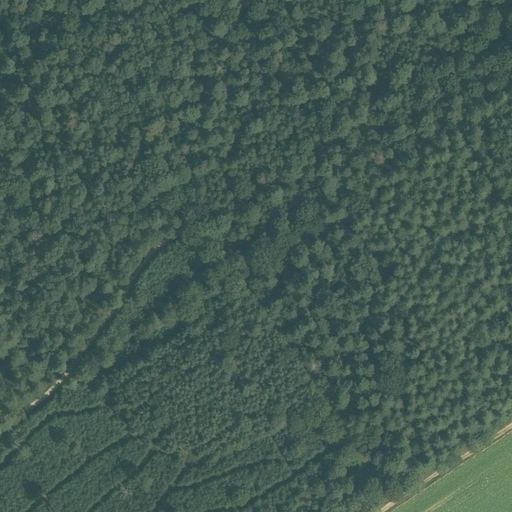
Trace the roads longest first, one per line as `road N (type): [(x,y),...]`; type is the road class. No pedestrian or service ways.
road 1 (track): [(511,68),(400,126),(324,149),(155,248),(55,389),(0,427)]
road 2 (track): [(511,421),(375,511)]
road 3 (track): [(0,78),(117,0)]
